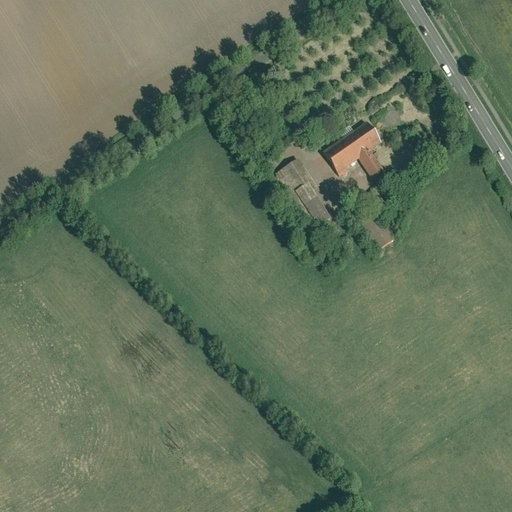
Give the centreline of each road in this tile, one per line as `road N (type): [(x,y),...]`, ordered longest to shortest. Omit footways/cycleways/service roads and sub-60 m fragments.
road 1 (residential): [(0,233),(354,0)]
road 2 (primary): [(407,0),(511,169)]
